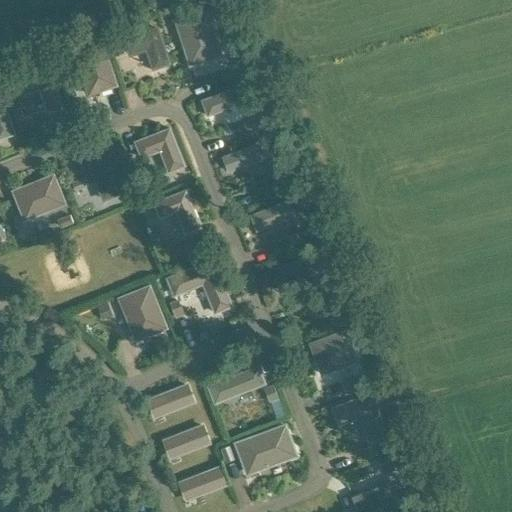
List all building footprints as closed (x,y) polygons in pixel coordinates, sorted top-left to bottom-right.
[(221,8),(212,10),(216,22),(224,19),(221,8)] [(207,12),(177,22),(189,58),(187,59),(189,66),(197,64),(196,62),(221,54),(207,12)] [(158,28),(126,39),(131,54),(148,48),(152,62),(150,63),(153,70),(160,67),(160,66),(169,63),(158,28)] [(121,40),(111,43),(114,55),(125,52),(121,40)] [(104,46),(77,55),(90,93),(116,84),(104,46)] [(64,58),(55,61),(59,73),(68,70),(64,58)] [(17,79),(23,94),(40,89),(48,112),(63,107),(50,68),(17,79)] [(248,83),(202,100),(208,115),(253,98),(248,83)] [(0,137),(14,133),(0,93),(0,137)] [(21,107),(12,110),(17,122),(25,119),(21,107)] [(264,114),(251,119),(256,133),(269,129),(264,114)] [(169,171),(185,165),(170,128),(136,141),(142,157),(160,150),(169,171)] [(229,171),(274,154),(268,139),(223,156),(229,171)] [(104,198),(134,187),(117,146),(88,157),(104,198)] [(280,168),(272,171),(277,183),(285,180),(280,168)] [(25,220),(66,203),(54,174),(13,190),(25,220)] [(84,179),(73,184),(76,191),(87,186),(84,179)] [(186,190),(154,203),(160,218),(177,211),(186,233),(201,227),(186,190)] [(289,199),(251,214),(251,215),(257,230),(295,215),(289,199)] [(148,205),(140,208),(144,218),(152,215),(148,205)] [(70,214),(59,218),(63,227),(74,223),(70,214)] [(317,271),(311,256),(266,272),(272,287),(317,271)] [(231,305),(213,260),(169,278),(175,294),(204,282),(216,311),(231,305)] [(328,276),(316,281),(320,293),(333,288),(328,276)] [(166,327),(150,286),(120,298),(135,334),(133,334),(136,341),(143,338),(142,337),(166,327)] [(179,299),(170,302),(174,314),(183,310),(179,299)] [(107,300),(96,304),(102,318),(112,314),(107,300)] [(311,343),(323,374),(357,361),(345,331),(311,343)] [(264,383),(258,367),(209,386),(216,402),(264,383)] [(352,376),(341,381),(346,395),(357,390),(352,376)] [(273,383),(264,387),(269,399),(278,395),(273,383)] [(187,385),(157,396),(164,413),(194,402),(187,385)] [(386,435),(370,394),(334,408),(340,424),(360,416),(370,441),(386,435)] [(203,425),(173,437),(179,454),(209,442),(203,425)] [(286,425),(237,443),(243,462),(247,461),(258,465),(259,469),(290,458),(291,459),(296,457),(298,453),(296,448),(295,448),(286,425)] [(374,444),(362,448),(365,457),(377,452),(374,444)] [(229,446),(221,448),(226,460),(233,457),(229,446)] [(391,460),(380,464),(383,472),(394,467),(391,460)] [(219,467),(189,479),(195,495),(225,484),(219,467)] [(391,479),(351,496),(357,511),(397,511),(411,507),(404,491),(397,494),(391,479)] [(0,491),(0,511),(17,511),(7,489),(0,491)]
